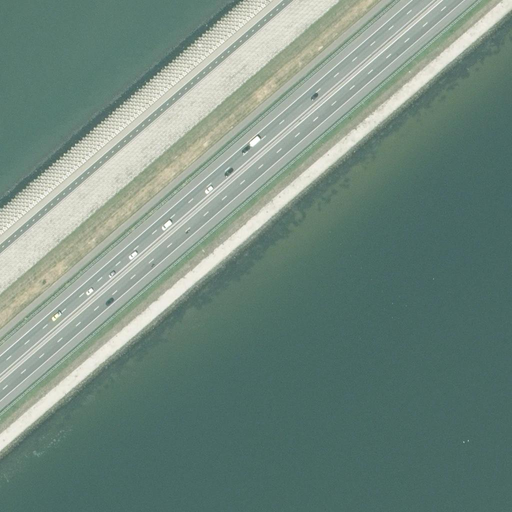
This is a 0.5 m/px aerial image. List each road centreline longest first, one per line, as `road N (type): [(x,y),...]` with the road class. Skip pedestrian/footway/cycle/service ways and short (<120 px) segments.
road 1 (motorway): [(0,393),(455,0)]
road 2 (motorway): [(423,0),(0,366)]
